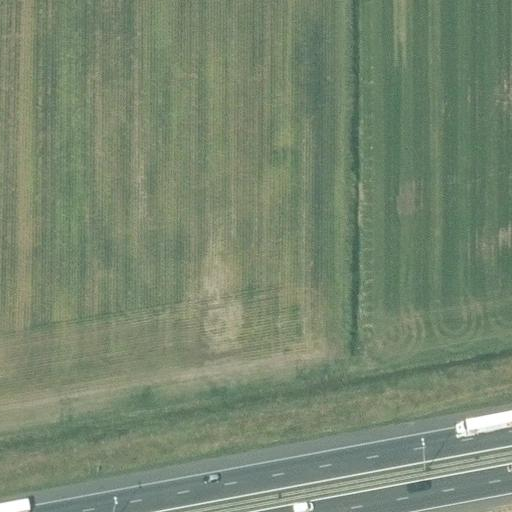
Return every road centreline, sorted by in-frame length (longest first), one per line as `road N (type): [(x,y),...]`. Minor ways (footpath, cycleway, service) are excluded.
road 1 (secondary): [(0,322),(511,227)]
road 2 (secondary): [(511,198),(0,292)]
road 3 (motorway): [(511,431),(68,511)]
road 4 (motorway): [(327,511),(511,477)]
